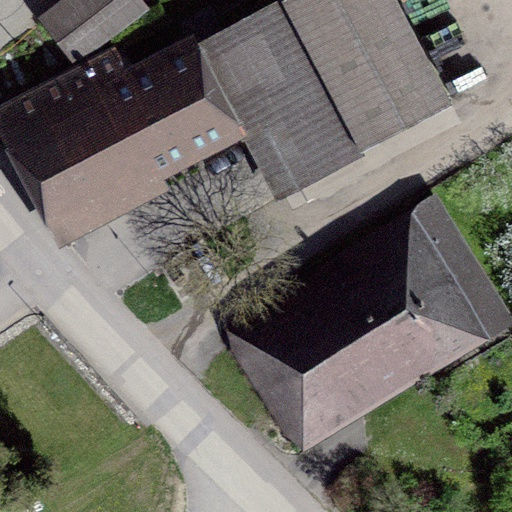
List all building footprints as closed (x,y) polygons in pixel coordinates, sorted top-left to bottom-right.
[(142,9),(135,0),(69,0),(47,18),(78,57),(142,9)] [(280,0),(217,34),(264,122),(296,183),(450,102),(396,0),(280,0)] [(0,94),(56,61),(37,29),(0,50),(0,94)] [(238,136),(264,122),(217,34),(130,81),(114,50),(0,109),(0,112),(8,127),(5,129),(52,215),(231,121),(238,136)] [(426,229),(424,224),(344,270),(348,277),(252,336),(305,419),(479,314),(478,311),(497,300),(445,218),(426,229)]
